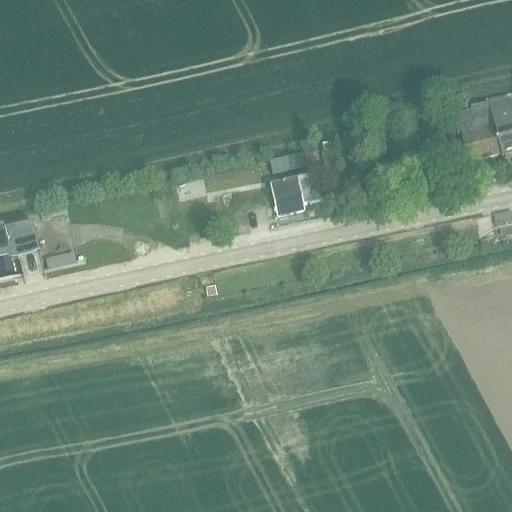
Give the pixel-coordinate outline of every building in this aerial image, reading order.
[(460,135),(463,144),(467,164),(501,155),(501,156),(511,153),(511,111),(510,102),(488,107),(488,106),(477,109),(477,110),(471,112),(474,125),(455,130),(456,136),(460,135)] [(409,129),(358,139),(360,151),(389,145),(388,138),(394,137),(396,145),(412,142),(409,129)] [(305,170),(302,156),(270,164),(273,177),(305,170)] [(271,189),(273,199),(277,218),(304,212),(303,208),(321,204),(315,179),(271,189)] [(405,187),(384,191),(386,202),(407,198),(405,187)] [(494,218),(496,231),(500,230),(501,237),(511,234),(511,228),(511,227),(511,217),(511,214),(494,218)] [(0,274),(13,272),(10,257),(38,250),(39,254),(40,254),(33,226),(12,231),(13,236),(5,237),(0,238),(0,274)] [(67,257),(93,253),(92,243),(65,248),(67,257)] [(215,288),(205,290),(207,299),(216,297),(215,288)]
